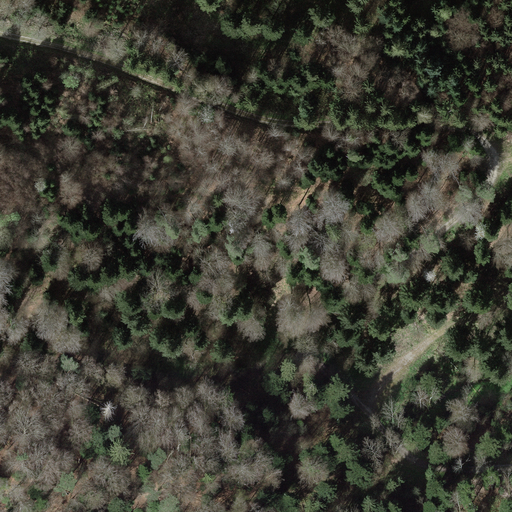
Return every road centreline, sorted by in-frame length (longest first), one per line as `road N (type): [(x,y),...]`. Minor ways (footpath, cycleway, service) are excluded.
road 1 (track): [(511,463),(415,462),(334,382),(312,347),(325,306),(417,252),(490,185),(492,151),(476,131),(449,123),(271,120),(0,32)]
road 2 (track): [(362,406),(424,343),(511,299)]
